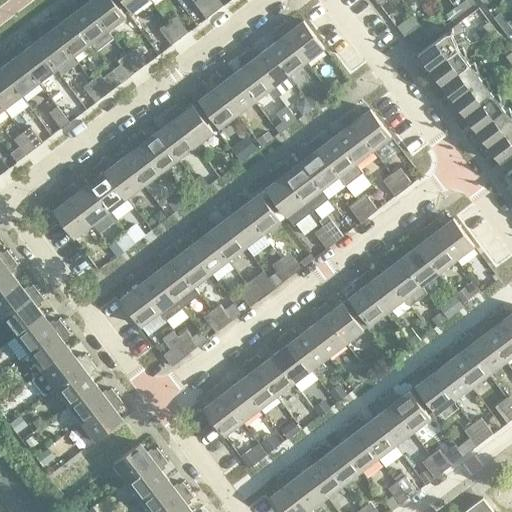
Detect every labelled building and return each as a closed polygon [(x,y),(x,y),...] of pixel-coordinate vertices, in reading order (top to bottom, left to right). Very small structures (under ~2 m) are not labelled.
[(113,37),(107,30),(84,0),(73,0),(77,5),(78,5),(78,9),(69,15),(90,43),(96,51),(113,37)] [(84,0),(107,30),(125,16),(112,0),(84,0)] [(145,0),(121,0),(131,12),(145,0)] [(204,0),(196,0),(193,3),(205,19),(214,12),(204,0)] [(218,0),(204,0),(214,12),(222,6),(218,0)] [(472,0),(463,0),(454,7),(459,14),(474,2),(472,0)] [(459,14),(454,7),(445,15),(450,21),(459,14)] [(493,17),(500,27),(507,22),(499,12),(493,17)] [(53,15),(46,20),(73,56),(90,43),(69,15),(61,22),(57,21),(57,20),(53,15)] [(73,56),(46,20),(39,26),(42,31),(44,31),(43,35),(35,41),(55,69),(73,56)] [(323,48),(303,20),(293,27),(289,27),(290,25),(286,20),(279,26),(305,61),(323,48)] [(482,26),(489,35),(495,30),(488,21),(482,26)] [(167,22),(159,29),(171,45),(179,38),(167,22)] [(459,23),(458,22),(448,30),(449,31),(444,33),(417,53),(429,70),(458,48),(457,48),(462,46),(469,44),(468,42),(468,43),(462,27),(459,23)] [(511,32),(511,28),(507,22),(500,27),(507,36),(511,32)] [(434,23),(424,30),(429,37),(439,29),(434,23)] [(420,24),(403,36),(413,49),(429,37),(424,30),(420,24)] [(305,61),(279,26),(271,32),(275,36),(276,37),(276,41),(267,47),(288,74),(305,61)] [(503,40),(495,30),(489,35),(496,45),(503,40)] [(19,41),(12,46),(38,82),(55,69),(35,41),(26,48),(22,47),(23,46),(19,41)] [(38,82),(12,46),(4,52),(8,57),(9,57),(9,61),(0,68),(21,95),(38,82)] [(458,48),(429,70),(441,85),(469,64),(469,63),(462,46),(457,48),(458,48)] [(134,47),(126,54),(138,70),(146,63),(134,47)] [(252,47),(244,52),(271,87),(288,74),(267,47),(259,54),(255,53),(255,51),(252,47)] [(271,87),(244,52),(237,58),(240,63),(242,63),(242,67),(233,73),(254,100),(271,87)] [(126,54),(117,60),(120,64),(129,77),(138,70),(126,54)] [(474,61),(469,63),(469,64),(441,85),(453,100),(481,79),(480,79),(474,61)] [(120,64),(111,71),(121,83),(129,77),(120,64)] [(0,103),(3,108),(21,95),(0,68),(0,67),(0,103)] [(111,71),(102,77),(112,90),(121,83),(111,71)] [(217,73),(210,78),(236,114),(254,100),(233,73),(224,80),(221,79),(221,77),(217,73)] [(100,74),(91,80),(103,96),(112,90),(102,77),(100,74)] [(336,76),(328,83),(333,89),(342,83),(336,76)] [(485,77),(480,79),(481,79),(453,100),(464,116),(492,94),(485,77)] [(236,114),(210,78),(202,84),(206,89),(208,89),(207,93),(198,100),(218,127),(236,114)] [(91,80),(83,87),(95,103),(103,96),(91,80)] [(311,92),(305,96),(312,106),(321,99),(316,93),(311,92)] [(497,92),(492,94),(464,116),(476,131),(504,110),(504,109),(497,92)] [(296,102),(296,106),(302,114),(312,106),(304,96),(296,102)] [(175,104),(168,110),(195,145),(213,132),(192,104),(183,111),(179,111),(179,109),(175,104)] [(57,106),(48,113),(60,129),(69,122),(57,106)] [(67,106),(61,111),(69,122),(76,117),(67,106)] [(511,115),(508,107),(504,109),(504,110),(476,131),(487,146),(511,127),(511,115)] [(390,136),(369,109),(360,116),(356,115),(357,113),(353,109),(345,114),(372,149),(390,136)] [(195,145),(168,110),(161,116),(164,120),(166,121),(165,125),(157,131),(178,158),(195,145)] [(286,110),(276,118),(283,126),(292,119),(286,110)] [(372,149),(345,114),(338,120),(342,125),(343,125),(343,129),(334,135),(355,163),(372,149)] [(30,126),(22,133),(34,148),(42,142),(30,126)] [(511,127),(487,146),(500,162),(511,152),(511,127)] [(268,129),(256,137),(261,144),(272,135),(268,129)] [(141,130),(134,136),(160,171),(178,158),(157,131),(148,137),(145,137),(145,135),(141,130)] [(22,133),(13,139),(19,146),(25,155),(34,148),(22,133)] [(311,140),(338,176),(345,185),(362,172),(355,163),(334,135),(326,142),(322,141),(322,140),(319,135),(311,140)] [(160,171),(134,136),(126,142),(130,146),(132,147),(131,151),(122,157),(143,184),(160,171)] [(238,140),(229,146),(240,161),(257,148),(251,141),(243,147),(238,140)] [(338,176),(311,140),(304,146),(307,151),(309,151),(309,155),(300,161),(321,189),(338,176)] [(19,146),(10,153),(17,162),(25,155),(19,146)] [(0,157),(0,174),(8,168),(0,157)] [(107,157),(99,162),(126,197),(143,184),(122,157),(114,164),(110,163),(110,161),(107,157)] [(284,161),(277,166),(311,211),(328,198),(321,189),(300,161),(291,168),(288,167),(288,166),(284,161)] [(126,197),(99,162),(92,168),(96,173),(97,173),(97,177),(88,183),(109,211),(126,197)] [(311,211),(277,166),(269,172),(273,177),(275,177),(274,181),(265,188),(293,225),(311,211)] [(399,167),(390,173),(403,190),(411,184),(399,167)] [(200,172),(194,177),(202,188),(208,184),(200,172)] [(390,173),(382,180),(395,196),(403,190),(390,173)] [(72,183),(65,188),(92,224),(109,211),(88,183),(80,190),(76,189),(76,187),(72,183)] [(92,224),(65,188),(57,194),(60,198),(61,198),(61,201),(51,208),(74,237),(92,224)] [(174,190),(165,198),(174,210),(184,203),(174,190)] [(242,193),(235,198),(262,233),(280,220),(259,192),(250,200),(246,199),(246,197),(242,193)] [(364,193),(356,199),(369,216),(377,210),(364,193)] [(262,233),(235,198),(228,204),(231,209),(233,209),(232,213),(224,219),(245,246),(262,233)] [(356,199),(348,206),(360,222),(369,216),(356,199)] [(157,209),(156,218),(158,221),(166,215),(160,207),(157,209)] [(326,213),(317,220),(322,225),(334,242),(342,236),(326,213)] [(436,218),(428,223),(455,259),(473,245),(452,218),(443,225),(439,224),(440,223),(436,218)] [(208,219),(201,224),(227,260),(245,246),(224,219),(215,226),(212,225),(212,224),(208,219)] [(135,223),(124,231),(133,243),(144,234),(135,223)] [(455,259),(428,223),(421,229),(425,234),(426,234),(426,238),(417,244),(438,272),(455,259)] [(227,260),(201,224),(193,230),(197,235),(199,235),(198,239),(189,245),(210,273),(227,260)] [(322,225),(313,232),(326,248),(334,242),(322,225)] [(124,231),(113,239),(122,251),(133,243),(124,231)] [(401,244),(394,249),(421,285),(438,272),(417,244),(409,251),(405,250),(405,249),(401,244)] [(174,245),(166,250),(193,286),(210,273),(189,245),(181,252),(177,251),(177,250),(174,245)] [(421,285),(394,249),(387,255),(390,260),(392,260),(391,264),(383,271),(404,298),(421,285)] [(0,265),(12,257),(6,250),(1,253),(1,255),(0,255),(0,265)] [(199,294),(193,286),(166,250),(159,256),(163,261),(164,261),(164,265),(155,271),(176,299),(182,307),(199,294)] [(309,253),(299,261),(303,266),(313,258),(309,253)] [(17,265),(12,257),(0,265),(0,293),(17,280),(10,272),(11,268),(12,268),(17,265)] [(277,272),(269,278),(275,286),(292,273),(280,258),(271,264),(277,272)] [(367,270),(360,276),(386,311),(404,298),(383,271),(374,277),(371,277),(371,275),(367,270)] [(139,271),(132,277),(159,312),(176,299),(155,271),(147,278),(143,277),(143,276),(139,271)] [(262,271),(245,283),(258,300),(274,287),(262,271)] [(386,311),(360,276),(352,281),(356,286),(358,286),(357,290),(348,297),(368,325),(386,311)] [(159,312),(132,277),(124,282),(128,287),(130,287),(129,291),(120,298),(140,326),(159,312)] [(23,289),(17,280),(0,293),(0,315),(2,318),(38,292),(32,284),(27,288),(27,290),(23,289)] [(468,285),(455,294),(463,304),(475,295),(468,285)] [(43,299),(38,292),(2,318),(15,336),(43,315),(36,306),(37,302),(38,303),(43,299)] [(454,293),(437,306),(446,317),(462,305),(454,293)] [(244,300),(236,307),(240,312),(248,306),(244,300)] [(219,303),(211,309),(223,326),(240,313),(240,312),(236,307),(232,302),(223,308),(219,303)] [(325,302),(318,307),(345,343),(363,329),(342,302),(332,309),(329,308),(329,307),(325,302)] [(511,311),(510,313),(506,313),(507,311),(503,306),(495,312),(511,333),(511,311)] [(345,343),(318,307),(310,313),(314,318),(316,318),(315,322),(307,328),(327,356),(345,343)] [(211,309),(203,316),(215,332),(223,326),(211,309)] [(439,310),(430,317),(436,325),(445,318),(439,310)] [(511,354),(511,333),(495,312),(488,317),(492,322),(493,323),(493,326),(484,333),(505,360),(511,354)] [(49,323),(43,315),(15,336),(29,353),(64,326),(58,319),(53,322),(53,324),(49,323)] [(410,325),(402,331),(411,343),(419,337),(410,325)] [(69,333),(64,326),(29,353),(42,370),(69,349),(62,341),(63,337),(65,337),(69,333)] [(291,328),(283,333),(310,369),(327,356),(307,328),(298,335),(294,334),(294,333),(291,328)] [(185,329),(176,335),(189,352),(206,339),(199,330),(190,337),(185,329)] [(468,332),(461,338),(488,373),(505,360),(484,333),(476,339),(472,339),(472,337),(468,332)] [(310,369),(283,333),(276,339),(280,344),(281,344),(281,348),(272,354),(293,382),(310,369)] [(172,347),(163,354),(172,365),(189,352),(176,335),(168,341),(172,347)] [(488,373),(461,338),(454,344),(457,348),(459,349),(458,353),(450,359),(470,386),(488,373)] [(76,358),(69,349),(42,370),(32,377),(45,395),(55,388),(90,361),(85,353),(80,357),(80,359),(76,358)] [(256,354),(249,360),(276,395),(293,382),(272,354),(264,361),(260,361),(260,359),(256,354)] [(434,359),(427,364),(453,399),(470,386),(450,359),(441,365),(437,365),(438,363),(434,359)] [(276,395),(249,360),(242,365),(245,370),(247,370),(246,374),(238,381),(259,408),(276,395)] [(96,368),(90,361),(55,388),(68,405),(95,384),(89,375),(89,372),(91,372),(96,368)] [(453,399),(427,364),(419,370),(423,375),(424,375),(424,379),(415,386),(435,413),(453,399)] [(364,369),(355,375),(360,382),(369,375),(364,369)] [(222,380),(214,386),(241,421),(259,408),(238,381),(229,387),(225,387),(226,385),(222,380)] [(338,382),(329,389),(337,400),(346,393),(338,382)] [(102,393),(95,384),(68,405),(81,422),(116,395),(111,388),(106,392),(106,393),(102,393)] [(241,421),(214,386),(207,391),(211,396),(212,397),(212,400),(203,407),(223,435),(241,421)] [(392,390),(385,396),(411,431),(429,418),(409,390),(399,397),(396,397),(396,395),(392,390)] [(122,403),(116,395),(81,422),(95,440),(122,419),(115,410),(115,406),(117,406),(122,403)] [(411,431),(385,396),(377,401),(381,406),(383,407),(382,410),(374,417),(394,444),(411,431)] [(321,397),(311,405),(318,414),(328,406),(321,397)] [(511,405),(506,398),(494,407),(507,423),(511,418),(511,405)] [(21,414),(10,422),(18,432),(29,424),(21,414)] [(358,416),(350,422),(377,457),(394,444),(374,417),(365,423),(361,423),(361,421),(358,416)] [(481,418),(472,424),(484,440),(493,434),(481,418)] [(293,420),(281,429),(288,437),(299,428),(293,420)] [(377,457),(350,422),(343,428),(347,432),(348,433),(348,436),(339,443),(360,470),(377,457)] [(469,438),(457,447),(463,456),(484,440),(472,424),(463,431),(469,438)] [(273,433),(260,442),(268,452),(280,443),(273,433)] [(323,442),(316,448),(343,483),(360,470),(339,443),(331,449),(327,449),(327,447),(323,442)] [(112,463),(126,481),(161,455),(156,447),(151,451),(151,453),(147,452),(140,443),(112,463)] [(454,444),(442,454),(451,465),(463,456),(457,447),(454,444)] [(251,446),(239,455),(248,467),(260,458),(251,446)] [(49,447),(37,457),(44,466),(56,457),(49,447)] [(343,483),(316,448),(308,454),(312,458),(314,459),(313,463),(305,469),(325,496),(343,483)] [(439,449),(430,456),(442,472),(451,465),(442,454),(439,449)] [(167,462),(161,455),(126,481),(139,498),(166,478),(160,469),(160,465),(162,466),(167,462)] [(430,456),(422,462),(426,468),(433,478),(442,472),(430,456)] [(426,468),(418,474),(425,485),(433,478),(426,468)] [(289,469),(282,474),(308,509),(325,496),(305,469),(296,475),(292,475),(293,473),(289,469)] [(304,511),(308,509),(282,474),(274,480),(278,485),(279,485),(279,489),(270,496),(282,511),(304,511)] [(404,475),(396,482),(408,498),(416,491),(404,475)] [(173,486),(166,478),(139,498),(149,511),(157,511),(187,489),(182,482),(177,485),(177,487),(173,486)] [(193,496),(187,489),(157,511),(192,511),(186,504),(187,500),(188,500),(193,496)] [(392,494),(384,500),(392,510),(400,504),(392,494)] [(493,511),(482,497),(462,511),(493,511)]
